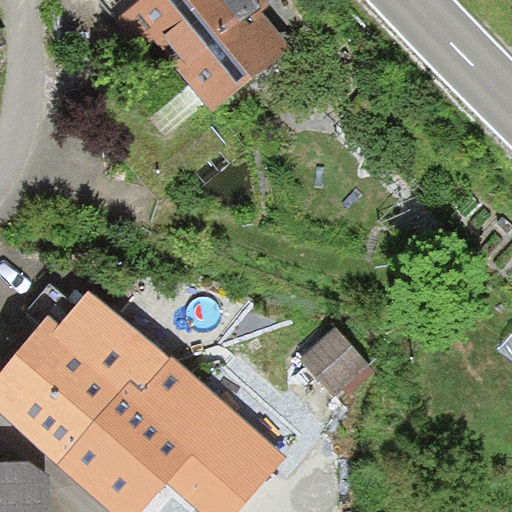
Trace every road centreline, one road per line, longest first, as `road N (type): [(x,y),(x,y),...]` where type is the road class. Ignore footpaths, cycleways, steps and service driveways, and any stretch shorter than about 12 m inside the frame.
road 1 (residential): [(21,0),(24,116),(0,180)]
road 2 (secondary): [(412,0),(511,106)]
road 3 (residential): [(0,431),(93,511)]
